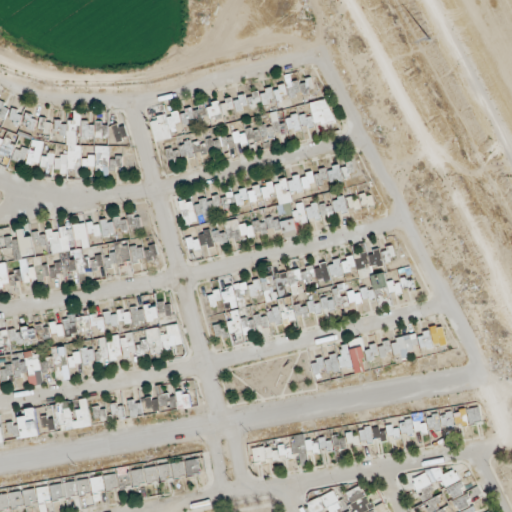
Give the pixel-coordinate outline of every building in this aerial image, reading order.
[(317,128),(332,123),(326,103),(311,107),(317,128)] [(57,235),(59,244),(71,241),(69,232),(57,235)] [(32,233),(19,235),(24,259),(36,257),(32,233)] [(400,271),(395,241),(386,243),(387,253),(350,259),(352,271),(357,271),(359,282),(374,279),(374,276),(400,271)] [(277,269),(263,269),(263,304),(277,304),(277,269)] [(229,338),(226,325),(214,328),(217,340),(229,338)] [(449,352),(445,333),(367,347),(371,366),(449,352)] [(317,385),(368,375),(364,352),(312,362),(317,385)] [(476,511),(458,472),(433,484),(429,476),(416,482),(427,506),(416,511),(476,511)] [(377,511),(373,499),(367,501),(362,487),(313,504),(315,511),(377,511)]
